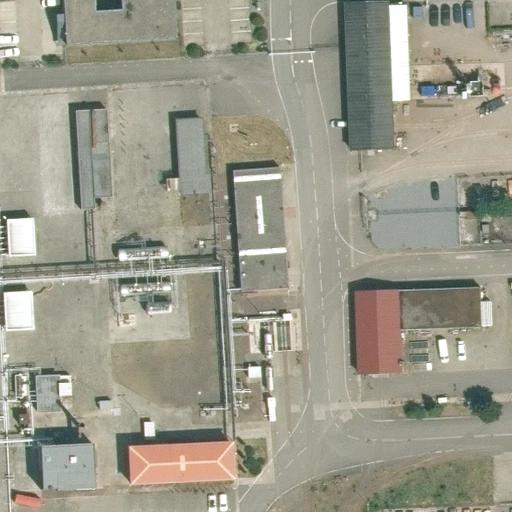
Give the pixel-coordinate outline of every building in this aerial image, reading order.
[(172,0),(62,0),(65,45),(175,38),(172,0)] [(387,8),(340,10),(345,158),(392,156),(387,8)] [(112,108),(81,110),(86,208),(102,207),(101,195),(117,195),(112,108)] [(210,117),(182,118),(186,194),(214,192),(210,117)] [(242,307),(292,303),(283,179),(232,182),(242,307)] [(454,214),(369,217),(370,249),(455,246),(454,214)] [(15,223),(18,236),(37,231),(34,218),(15,223)] [(10,292),(11,327),(39,326),(37,291),(10,292)] [(358,300),(362,384),(407,382),(405,339),(486,335),(484,294),(358,300)] [(65,374),(40,375),(42,413),(67,412),(65,374)] [(227,453),(120,460),(122,498),(229,492),(227,453)] [(30,457),(32,502),(86,499),(84,454),(30,457)]
